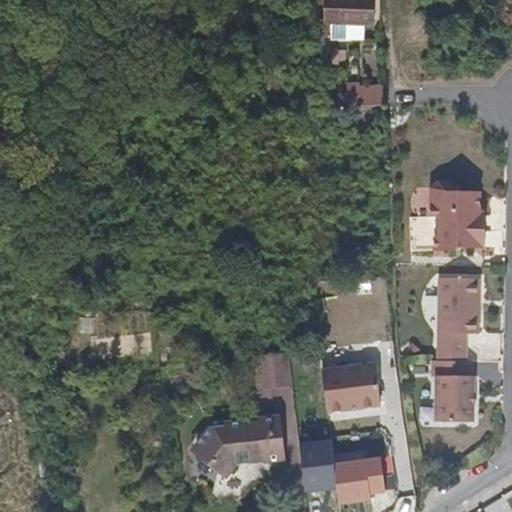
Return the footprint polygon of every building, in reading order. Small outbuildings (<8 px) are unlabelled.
[(371,0),(322,0),(323,21),(372,21),(371,0)] [(265,41),(234,39),(233,60),(265,62),(265,41)] [(378,105),(377,81),(343,81),(343,106),(378,105)] [(444,184),(444,179),(439,179),(430,189),(430,215),(438,215),(439,231),(434,233),(433,245),(444,245),(444,184)] [(451,179),(444,179),(444,184),(444,245),(455,246),(457,242),(485,243),(485,228),(480,228),(480,211),(478,211),(477,190),(458,190),(457,186),(451,179)] [(444,337),(437,337),(436,357),(465,358),(466,330),(475,330),(478,275),(444,273),(444,337)] [(257,391),(291,387),(287,354),(266,356),(253,358),(257,391)] [(446,374),(447,418),(472,418),(474,373),(470,372),(471,358),(465,358),(436,357),(432,357),(431,374),(436,374),(446,374)] [(375,363),(324,368),(329,410),(380,405),(375,363)] [(435,418),(447,418),(446,374),(436,374),(435,418)] [(259,421),(259,426),(247,427),(246,423),(225,426),(225,429),(216,430),(202,447),(203,459),(223,474),(230,473),(235,466),(253,464),(253,460),(263,459),(264,463),(286,459),(280,418),(259,421)] [(386,434),(352,437),(356,463),(382,460),(389,459),(386,434)] [(339,488),(336,465),(333,439),(301,443),(307,492),(339,488)] [(40,459),(41,474),(42,500),(54,500),(54,495),(63,495),(63,479),(52,478),(52,459),(40,459)] [(386,493),(382,460),(356,463),(336,465),(339,488),(341,504),(371,501),(371,495),(386,493)]
